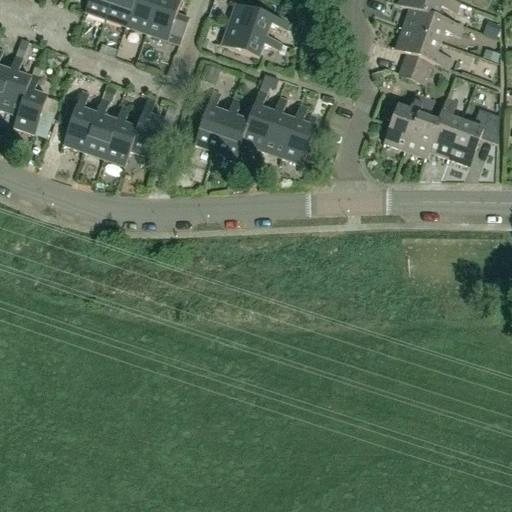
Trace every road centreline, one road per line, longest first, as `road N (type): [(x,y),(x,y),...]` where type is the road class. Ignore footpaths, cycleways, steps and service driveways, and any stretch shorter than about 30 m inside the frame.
road 1 (residential): [(0,171),(100,208),(343,203)]
road 2 (residential): [(343,203),(340,163),(358,106),(355,0)]
road 3 (residential): [(343,203),(511,204)]
